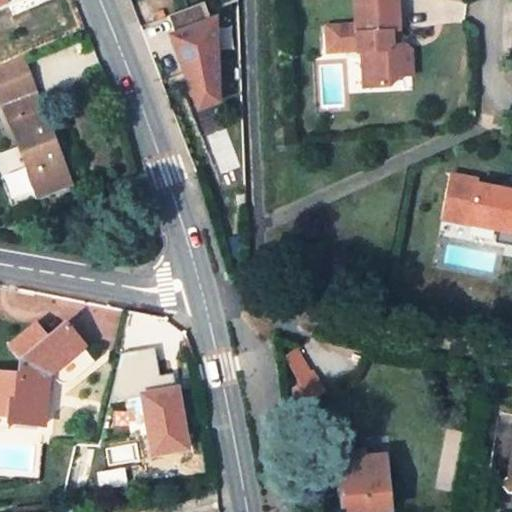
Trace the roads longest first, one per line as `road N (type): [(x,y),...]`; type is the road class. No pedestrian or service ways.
road 1 (primary): [(203,305),(186,235),(95,0)]
road 2 (primary): [(246,511),(203,305)]
road 3 (residential): [(203,305),(0,264)]
road 4 (residential): [(498,0),(487,42),(487,95),(511,106)]
